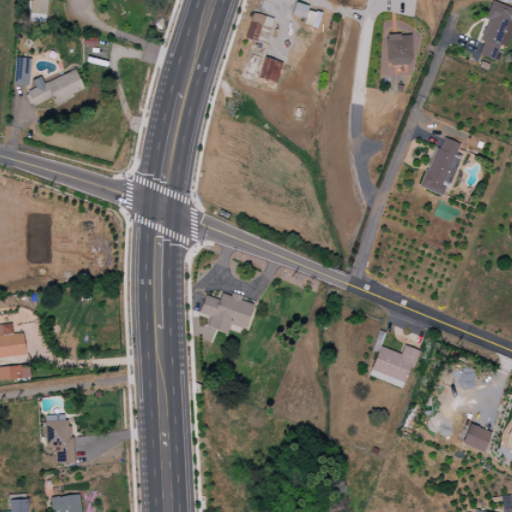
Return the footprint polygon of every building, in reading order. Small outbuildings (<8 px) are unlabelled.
[(51,0),(29,0),(29,14),(46,15),(46,1),(52,1),(51,0)] [(511,9),(491,1),(484,19),(488,20),(475,54),(494,62),(499,46),(505,48),(511,27),(511,9)] [(271,18),(250,14),(245,40),(266,44),(271,18)] [(410,66),(409,35),(385,35),(386,66),(410,66)] [(281,63),(262,57),(256,78),(275,84),(281,63)] [(13,85),(29,86),(29,58),(14,58),(13,85)] [(42,83),(40,77),(31,81),(34,88),(25,92),(31,107),(52,98),(54,103),(83,92),(75,71),(42,83)] [(420,189),(444,197),(457,156),(455,155),(459,144),(438,137),(420,189)] [(252,305),(239,301),(241,296),(230,293),(229,296),(220,294),(218,300),(203,296),(197,314),(208,318),(206,328),(226,334),(229,325),(244,330),(252,305)] [(22,334),(12,334),(11,324),(0,325),(0,358),(24,356),(22,334)] [(403,389),(416,351),(402,346),(399,354),(378,346),(367,377),(403,389)] [(0,380),(28,379),(28,366),(0,366),(0,380)] [(71,463),(69,415),(43,416),(44,449),(54,448),(55,463),(71,463)] [(483,452),(490,433),(468,424),(460,444),(483,452)] [(79,511),(78,495),(49,498),(50,511),(79,511)]
